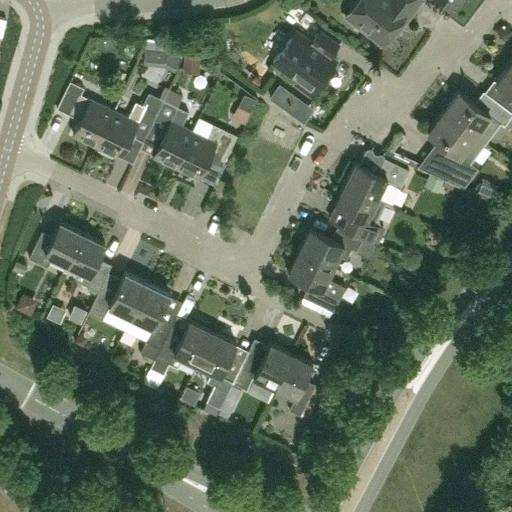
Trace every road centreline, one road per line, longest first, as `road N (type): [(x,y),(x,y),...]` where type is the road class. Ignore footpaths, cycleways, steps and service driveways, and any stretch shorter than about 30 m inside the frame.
road 1 (residential): [(233,257),(258,246),(314,150),(333,146),(378,92),(409,89),(440,51),(464,47),(500,0)]
road 2 (tertiary): [(346,511),(435,358),(511,272)]
road 3 (residential): [(242,511),(0,378)]
road 4 (residential): [(9,151),(215,259),(233,257)]
road 5 (residential): [(38,14),(9,151)]
road 6 (residential): [(233,257),(242,283),(333,329)]
